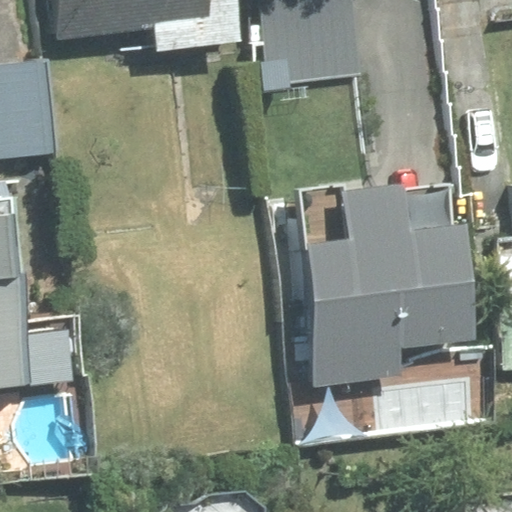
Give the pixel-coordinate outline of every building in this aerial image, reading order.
[(37,0),(43,39),(129,26),(133,52),(211,41),(205,0),(37,0)] [(333,0),(250,0),(262,84),(344,73),(333,0)] [(23,60),(0,63),(0,154),(36,150),(23,60)] [(443,337),(421,183),(275,203),(300,386),(381,375),(377,346),(443,337)] [(511,244),(476,247),(485,369),(511,367),(511,244)]
